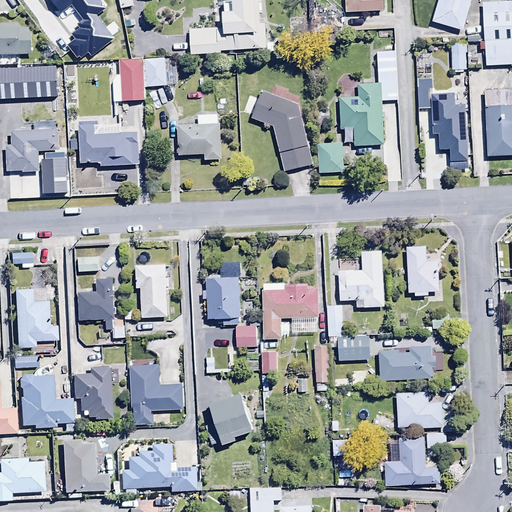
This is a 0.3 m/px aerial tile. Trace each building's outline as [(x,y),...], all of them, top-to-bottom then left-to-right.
[(48,0),(56,10),(69,0),(48,0)] [(435,0),(432,12),(461,22),(468,0),(435,0)] [(511,0),(482,0),(485,58),(511,56),(511,0)] [(418,18),(418,29),(434,28),(433,18),(418,18)] [(218,44),(216,19),(188,21),(190,46),(218,44)] [(465,37),(451,37),(451,63),(465,63),(465,37)] [(167,76),(165,49),(145,50),(147,77),(167,76)] [(385,145),(382,101),(398,101),(395,52),(377,53),(379,84),(358,85),(358,98),(339,99),(340,130),(353,130),(354,147),(385,145)] [(0,87),(13,88),(12,55),(0,55),(0,87)] [(28,55),(16,55),(17,85),(29,84),(28,55)] [(145,102),(143,60),(121,61),(122,75),(113,76),(115,103),(145,102)] [(432,79),(417,80),(418,110),(429,109),(428,89),(432,88),(432,79)] [(314,166),(298,103),(292,102),(295,95),(279,90),(277,96),(272,94),(274,88),(264,84),(257,100),(250,97),(250,89),(237,88),(237,111),(253,116),(251,119),(273,127),(284,172),(314,166)] [(511,89),(485,91),(487,157),(511,156),(511,89)] [(455,105),(454,93),(431,93),(433,134),(439,134),(440,149),(450,149),(450,162),(469,161),(467,105),(455,105)] [(205,161),(222,160),(221,124),(218,124),(217,115),(198,116),(198,125),(177,126),(178,156),(204,155),(205,161)] [(12,146),(6,146),(7,172),(22,171),(22,173),(38,173),(38,152),(58,152),(58,130),(55,130),(55,121),(34,121),(34,132),(12,132),(12,146)] [(95,123),(79,123),(80,165),(102,164),(102,166),(140,165),(139,133),(121,133),(121,125),(95,125),(95,123)] [(340,134),(317,135),(319,165),(342,163),(340,134)] [(426,247),(406,248),(409,293),(415,293),(415,297),(428,296),(428,292),(438,292),(436,263),(427,263),(426,247)] [(78,264),(97,264),(96,248),(78,248),(78,264)] [(384,308),(381,251),(361,251),(362,270),(339,271),(340,302),(356,301),(356,309),(384,308)] [(31,253),(11,254),(12,265),(21,264),(21,268),(32,268),(31,253)] [(170,280),(166,280),(165,265),(135,267),(136,289),(140,289),(142,318),(169,317),(167,288),(170,288),(170,280)] [(122,316),(113,316),(113,279),(96,279),(96,293),(78,293),(78,320),(106,320),(106,331),(112,331),(112,339),(125,339),(125,327),(123,327),(122,316)] [(309,284),(263,284),(263,340),(281,340),(281,319),(292,319),(292,332),(317,332),(317,317),(318,317),(318,288),(309,288),(309,284)] [(32,289),(14,289),(16,347),(34,347),(34,342),(57,342),(56,325),(49,326),(49,302),(32,302),(32,289)] [(448,313),(432,315),(433,330),(450,329),(448,313)] [(257,338),(256,318),(236,319),(237,338),(257,338)] [(339,330),(339,352),(369,352),(369,330),(339,330)] [(326,336),(313,337),(316,379),(329,378),(326,336)] [(277,343),(260,343),(261,372),(278,372),(277,343)] [(378,352),(379,380),(432,378),(432,372),(442,371),(441,354),(431,354),(431,347),(410,348),(410,350),(378,352)] [(38,368),(38,357),(14,358),(14,369),(38,368)] [(133,366),(130,367),(132,426),(150,425),(150,412),(171,411),(171,413),(178,412),(178,408),(184,408),(183,384),(158,385),(157,366),(154,366),(154,361),(132,362),(133,366)] [(110,384),(117,384),(116,371),(110,371),(110,367),(89,368),(89,373),(85,373),(86,375),(72,376),(73,399),(76,399),(77,414),(80,413),(80,418),(93,417),(93,420),(112,419),(110,384)] [(367,371),(355,371),(354,385),(367,386),(367,371)] [(55,429),(55,426),(73,425),(72,399),(53,399),(53,375),(31,376),(31,374),(23,374),(19,381),(19,389),(21,389),(21,398),(20,398),(21,427),(33,427),(33,430),(55,429)] [(240,386),(209,396),(223,437),(254,426),(240,386)] [(422,426),(422,429),(440,428),(440,433),(454,433),(454,411),(442,411),(442,402),(429,403),(429,393),(397,393),(398,427),(422,426)] [(0,435),(16,435),(15,408),(0,408),(0,435)] [(349,432),(332,432),(332,448),(349,448),(349,432)] [(446,435),(426,436),(427,450),(447,449),(446,435)] [(385,462),(385,486),(441,485),(440,466),(427,467),(426,438),(399,439),(400,461),(385,462)] [(80,441),(63,441),(64,494),(66,494),(67,500),(77,499),(76,494),(108,493),(108,474),(95,475),(94,444),(80,444),(80,441)] [(135,496),(135,490),(169,488),(170,493),(199,492),(199,483),(195,483),(194,467),(174,468),(174,464),(171,464),(170,446),(152,447),(151,441),(141,442),(142,452),(139,452),(139,458),(127,459),(128,470),(120,471),(121,491),(125,491),(125,496),(135,496)] [(0,501),(11,501),(11,494),(45,492),(43,462),(27,463),(27,458),(0,459),(0,470),(0,473),(0,501)] [(281,489),(250,489),(250,511),(273,511),(273,502),(281,502),(281,489)]
